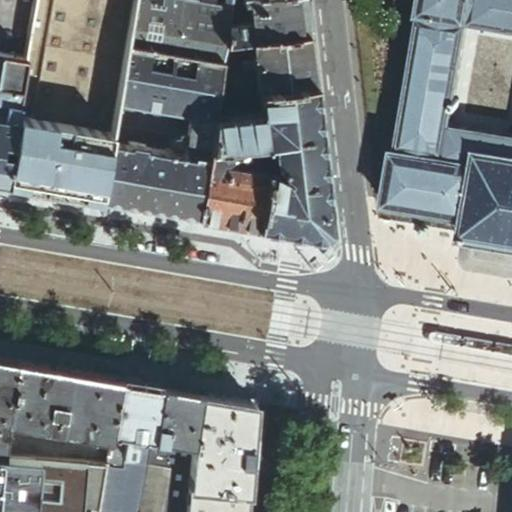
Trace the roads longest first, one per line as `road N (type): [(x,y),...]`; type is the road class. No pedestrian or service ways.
road 1 (tertiary): [(354,293),(0,232)]
road 2 (tertiary): [(0,305),(341,368)]
road 3 (residential): [(354,293),(360,254),(332,0)]
road 4 (tertiary): [(341,368),(511,398)]
road 5 (tertiary): [(511,319),(354,293)]
road 6 (tertiary): [(341,368),(331,511)]
